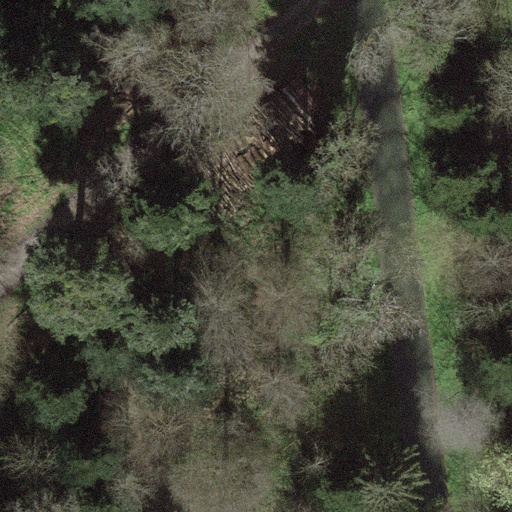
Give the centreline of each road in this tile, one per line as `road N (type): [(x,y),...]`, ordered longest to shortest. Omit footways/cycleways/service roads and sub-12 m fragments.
road 1 (track): [(306,0),(0,282)]
road 2 (track): [(88,194),(0,106)]
